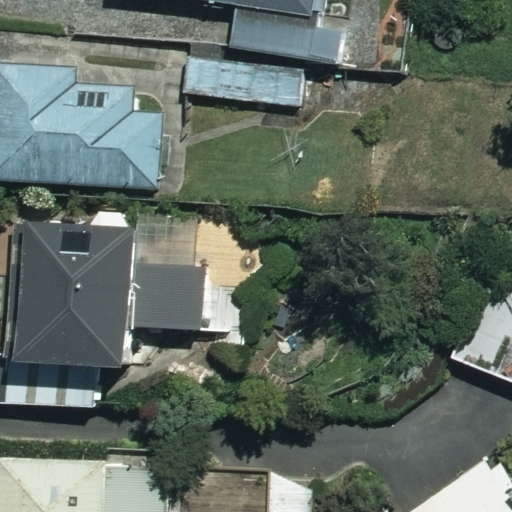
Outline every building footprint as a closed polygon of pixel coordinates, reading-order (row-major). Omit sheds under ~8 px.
[(149,0),(243,7),(239,51),(323,57),(326,0),(149,0)] [(307,72),(192,62),(189,99),(303,109),(307,72)] [(0,76),(0,183),(164,187),(165,112),(147,112),(147,88),(105,87),(105,110),(84,110),(85,78),(0,76)] [(140,335),(140,246),(135,243),(135,212),(19,211),(19,373),(154,373),(154,340),(140,340),(140,335)] [(232,247),(140,246),(140,335),(232,335),(232,247)] [(511,290),(501,304),(494,298),(442,362),(511,392),(511,290)] [(0,511),(315,511),(316,474),(233,474),(233,456),(0,455),(0,511)] [(511,511),(511,470),(503,456),(419,511),(511,511)]
